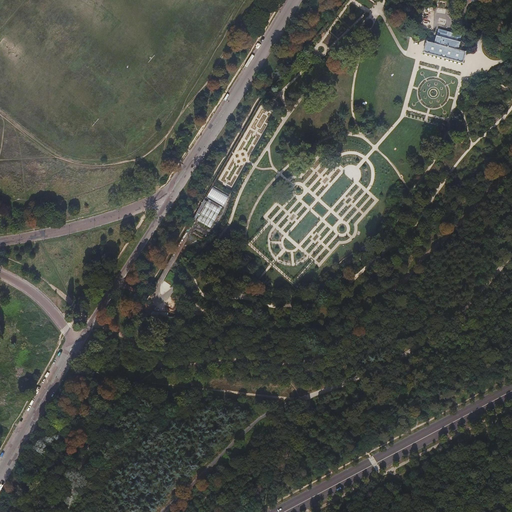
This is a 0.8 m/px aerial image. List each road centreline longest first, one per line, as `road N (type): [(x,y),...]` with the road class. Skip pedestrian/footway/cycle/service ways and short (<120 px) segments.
road 1 (unknown): [(90,323),(164,364),(314,359),(511,167)]
road 2 (unknown): [(254,0),(205,82),(138,161),(70,163),(0,113)]
road 3 (primary): [(511,390),(283,511)]
road 4 (tertiary): [(294,0),(173,190)]
road 5 (track): [(117,379),(299,400)]
road 6 (unclassified): [(173,190),(87,223),(0,240)]
road 7 (tertiary): [(77,343),(173,190)]
road 8 (tertiary): [(0,475),(77,343)]
road 9 (unknown): [(66,511),(100,428),(137,382)]
